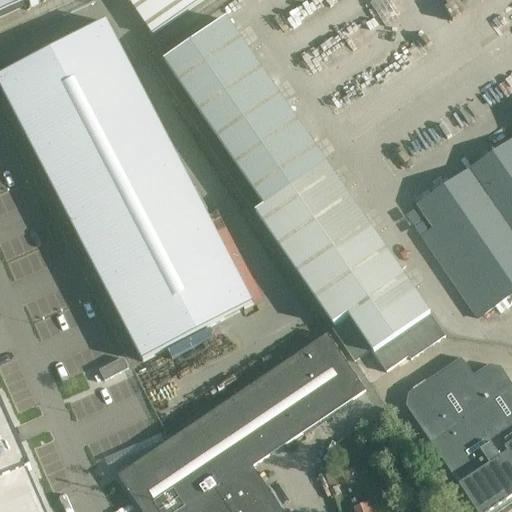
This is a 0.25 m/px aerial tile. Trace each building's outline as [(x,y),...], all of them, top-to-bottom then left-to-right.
[(0,0),(0,18),(35,2),(34,0),(0,0)] [(205,0),(130,0),(154,35),(205,0)] [(430,315),(327,166),(226,22),(165,64),(265,209),(257,215),(334,326),(347,317),(371,351),(373,355),(374,354),(396,339),(430,315)] [(106,23),(0,77),(0,86),(83,247),(143,363),(253,306),(106,23)] [(511,297),(511,142),(418,206),(434,229),(423,237),(479,320),(511,297)] [(445,337),(430,315),(396,339),(374,354),(387,373),(409,357),(411,361),(445,337)] [(327,336),(214,413),(252,469),(365,392),(327,336)] [(473,377),(461,359),(408,395),(406,407),(460,486),(476,511),(490,511),(511,497),(511,384),(500,368),(489,366),(473,377)] [(0,511),(46,511),(29,472),(30,472),(32,471),(2,403),(0,403),(0,511)] [(252,469),(214,413),(119,477),(142,511),(281,511),(252,469)] [(371,511),(368,502),(352,508),(353,511),(371,511)]
